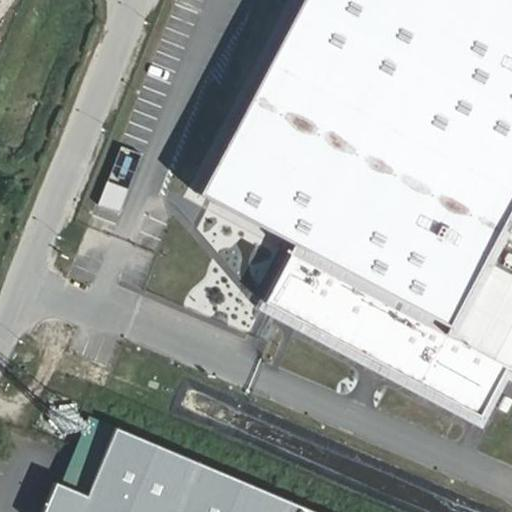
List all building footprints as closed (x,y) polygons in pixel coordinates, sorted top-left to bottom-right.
[(511,0),(286,0),(186,186),(291,243),(258,303),(272,310),(475,418),(501,367),(511,372),(511,0)] [(106,183),(98,204),(117,211),(125,189),(106,183)] [(98,422),(73,411),(45,476),(70,487),(98,422)] [(263,511),(270,495),(98,422),(70,487),(45,476),(39,473),(24,510),(29,511),(263,511)] [(309,511),(270,495),(263,511),(309,511)]
